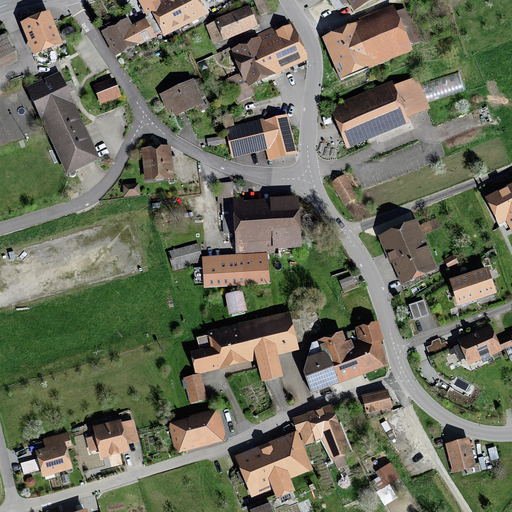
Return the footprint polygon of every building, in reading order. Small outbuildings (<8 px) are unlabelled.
[(164,38),(185,27),(171,0),(137,0),(145,16),(151,13),(164,38)] [(198,0),(171,0),(185,27),(207,16),(198,0)] [(254,0),(260,16),(269,12),(264,0),(254,0)] [(353,11),(374,0),(338,0),(342,5),(348,2),(353,11)] [(360,22),(322,38),(340,81),(413,51),(411,47),(420,43),(405,8),(396,12),(393,5),(359,19),(360,22)] [(223,42),(258,28),(249,7),(214,21),(215,22),(205,26),(213,45),(222,41),(223,42)] [(49,12),(20,24),(33,57),(63,46),(49,12)] [(128,18),(101,32),(114,58),(139,45),(139,47),(155,39),(145,19),(132,26),(128,18)] [(251,86),(309,62),(292,22),(286,24),(288,27),(278,31),(277,27),(256,36),(257,38),(229,50),(238,70),(215,80),(220,93),(231,88),(237,103),(255,95),(251,86)] [(5,36),(0,37),(0,71),(18,64),(5,36)] [(198,64),(201,71),(208,68),(205,61),(198,64)] [(428,102),(468,90),(462,71),(422,83),(428,102)] [(65,83),(60,72),(54,75),(49,77),(26,87),(28,91),(46,131),(49,138),(67,176),(68,176),(69,177),(70,178),(71,178),(73,178),(75,177),(76,175),(76,173),(101,162),(84,126),(69,94),(73,92),(77,91),(72,80),(68,82),(65,83)] [(392,82),(329,107),(346,149),(409,124),(407,119),(429,110),(416,77),(394,86),(392,82)] [(100,104),(121,97),(114,78),(95,85),(93,85),(100,104)] [(193,80),(159,95),(167,113),(172,111),(175,118),(196,109),(198,112),(210,107),(208,104),(205,105),(193,80)] [(297,154),(287,115),(264,121),(263,119),(224,128),(231,159),(266,151),(269,161),(297,154)] [(324,125),(332,124),(330,116),(322,118),(324,125)] [(206,139),(208,147),(226,144),(224,136),(206,139)] [(142,161),(144,183),(174,180),(173,176),(170,146),(149,148),(141,149),(142,161)] [(358,198),(345,175),(330,183),(344,206),(358,198)] [(300,234),(298,197),(270,199),(270,200),(243,201),(243,198),(234,199),(233,183),(217,184),(218,204),(221,204),(223,234),(234,234),(235,256),(267,254),(267,256),(274,255),(274,251),(291,250),(301,249),(300,234)] [(139,186),(139,184),(122,185),(123,193),(123,198),(140,196),(139,186)] [(511,184),(484,198),(498,226),(506,222),(511,233),(511,184)] [(415,221),(378,237),(390,265),(392,264),(401,286),(438,270),(423,236),(441,228),(437,219),(417,227),(415,221)] [(151,234),(154,245),(163,242),(161,231),(151,234)] [(199,252),(197,243),(167,251),(173,271),(202,263),(199,252)] [(267,256),(267,254),(235,256),(202,258),(202,263),(204,289),(269,285),(267,256)] [(454,255),(443,260),(448,269),(458,264),(454,255)] [(477,270),(467,273),(477,302),(494,297),(494,296),(496,295),(487,268),(478,271),(477,270)] [(477,302),(467,273),(458,276),(459,278),(449,281),(457,308),(464,306),(464,307),(477,302)] [(343,293),(356,288),(355,285),(352,278),(352,276),(339,281),(343,293)] [(246,312),(242,292),(224,295),(229,316),(246,312)] [(421,318),(428,315),(423,301),(416,303),(421,318)] [(409,306),(414,320),(421,318),(416,303),(409,306)] [(283,379),(278,356),(299,351),(292,324),(290,312),(238,324),(238,325),(207,332),(209,338),(211,349),(203,351),(203,349),(199,350),(190,352),(195,376),(201,374),(256,361),(261,384),(283,379)] [(346,343),(343,333),(313,343),(311,344),(303,373),(311,396),(340,385),(339,384),(387,368),(381,342),(383,342),(378,323),(355,329),(357,340),(352,343),(351,341),(346,343)] [(502,352),(491,326),(457,341),(459,346),(454,348),(454,349),(449,351),(451,356),(456,354),(457,355),(450,358),(453,365),(459,362),(465,359),(468,366),(481,361),(483,363),(491,360),(490,357),(502,352)] [(511,334),(499,340),(503,350),(505,349),(510,362),(511,361),(511,334)] [(429,356),(449,348),(446,342),(442,344),(439,338),(431,342),(431,345),(426,348),(429,356)] [(195,376),(183,378),(183,380),(181,381),(183,390),(186,390),(189,404),(207,400),(206,397),(201,374),(195,376)] [(366,415),(392,408),(388,390),(361,397),(366,415)] [(337,469),(353,463),(334,405),(307,415),(316,442),(322,440),(337,469)] [(184,452),(226,442),(221,420),(218,409),(210,411),(210,409),(201,412),(201,413),(189,416),(189,418),(167,424),(175,455),(184,452)] [(304,446),(316,442),(307,415),(292,419),(296,431),(298,431),(304,446)] [(100,460),(129,453),(127,445),(139,442),(136,431),(134,420),(121,423),(121,421),(92,428),(94,437),(86,439),(89,453),(98,451),(100,460)] [(313,471),(297,432),(234,458),(240,472),(236,473),(237,476),(231,479),(240,501),(250,497),(251,499),(256,497),(258,500),(273,494),(276,501),(281,498),(283,502),(294,498),(292,494),(295,493),(290,480),(313,471)] [(45,449),(35,451),(37,459),(20,464),(24,475),(40,470),(42,478),(45,477),(46,481),(55,479),(54,475),(72,470),(66,448),(72,446),(68,433),(44,439),(42,440),(45,449)] [(474,459),(469,439),(445,445),(451,468),(450,468),(451,472),(452,472),(453,474),(462,472),(463,476),(482,471),(481,471),(486,469),(483,457),(474,459)] [(490,461),(499,459),(496,447),(487,449),(490,461)] [(370,482),(384,506),(397,498),(389,485),(400,479),(391,464),(375,473),(378,478),(370,482)] [(63,484),(70,482),(68,475),(61,476),(63,484)] [(34,485),(35,483),(34,480),(32,478),(29,478),(26,479),(25,482),(26,485),(28,487),(31,487),(34,485)]
